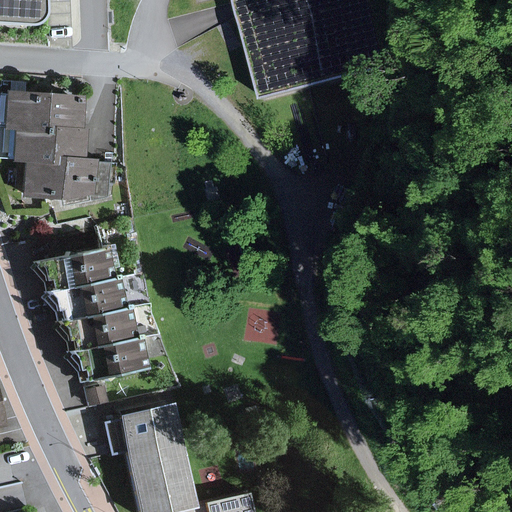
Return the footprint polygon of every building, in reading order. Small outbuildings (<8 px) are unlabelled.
[(0,0),(0,24),(33,27),(41,26),(48,20),(52,11),(50,0),(0,0)] [(427,56),(411,0),(242,0),(270,99),(427,56)] [(77,98),(0,95),(0,132),(12,133),(76,135),(77,98)] [(76,135),(12,133),(10,169),(23,169),(82,171),(83,135),(76,135)] [(82,171),(23,169),(22,205),(93,207),(94,171),(82,171)] [(103,247),(45,260),(52,290),(59,289),(110,278),(103,247)] [(110,278),(59,289),(66,320),(71,318),(124,307),(117,276),(110,278)] [(124,307),(71,318),(78,349),(85,348),(136,336),(129,306),(124,307)] [(136,336),(85,348),(92,378),(150,365),(143,335),(136,336)] [(172,407),(113,419),(132,511),(188,511),(194,511),(172,407)] [(208,511),(255,511),(251,493),(207,504),(208,511)]
